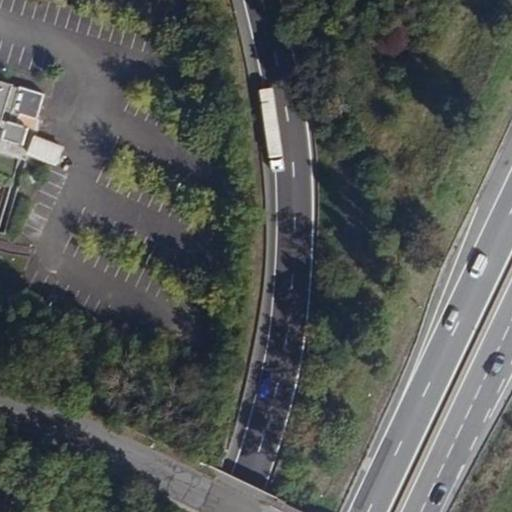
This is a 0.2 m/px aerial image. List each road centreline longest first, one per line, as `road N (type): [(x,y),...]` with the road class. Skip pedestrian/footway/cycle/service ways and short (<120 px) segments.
road 1 (motorway): [(261,0),(290,136),(293,264),(275,396),(235,511)]
road 2 (motorway): [(511,207),(367,511)]
road 3 (unclassified): [(240,511),(0,397)]
road 4 (motorway): [(420,511),(511,320)]
